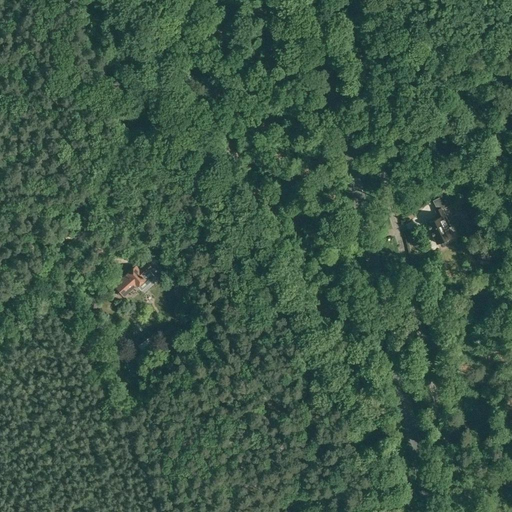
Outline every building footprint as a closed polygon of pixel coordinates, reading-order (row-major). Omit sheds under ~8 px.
[(428,222),(437,243),(452,236),(448,228),(451,226),(442,210),(452,205),(447,195),(433,201),(437,210),(435,211),(438,218),(428,222)] [(451,222),(460,221),(459,213),(450,214),(451,222)] [(462,252),(459,245),(447,250),(450,257),(462,252)] [(146,261),(138,268),(135,265),(126,273),(126,274),(113,285),(123,296),(136,284),(137,285),(138,285),(141,289),(144,289),(148,285),(143,279),(145,278),(143,276),(152,268),(146,261)] [(78,347),(88,364),(99,357),(89,340),(78,347)] [(95,381),(98,387),(110,382),(108,376),(95,381)] [(106,391),(108,399),(127,392),(124,384),(106,391)]
